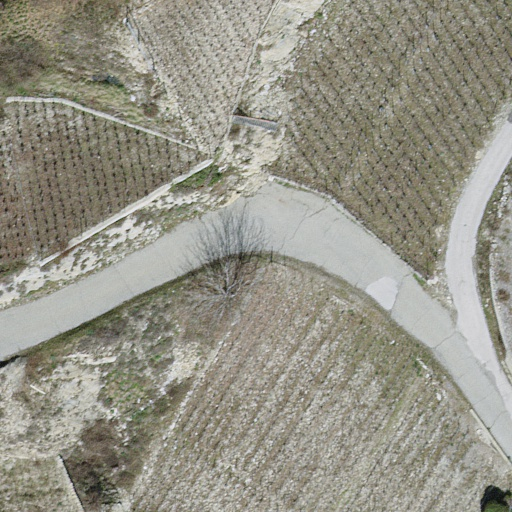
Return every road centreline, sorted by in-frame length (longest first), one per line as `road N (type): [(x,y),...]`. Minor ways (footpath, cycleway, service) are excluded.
road 1 (unclassified): [(0,341),(260,229),(456,369),(511,430)]
road 2 (unclassified): [(511,152),(488,190),(466,294),(486,361),(511,403)]
